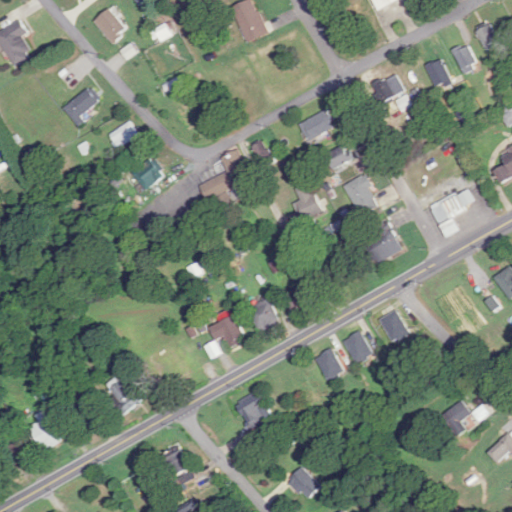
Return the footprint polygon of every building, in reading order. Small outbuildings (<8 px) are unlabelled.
[(251,0),(235,6),(249,42),(271,34),(258,0),(251,0)] [(399,0),(376,0),(380,8),(399,0)] [(114,43),(130,31),(113,7),(97,18),(114,43)] [(0,41),(23,62),(35,47),(25,38),(32,29),(18,18),(0,38),(0,41)] [(157,29),(162,41),(175,36),(170,24),(157,29)] [(479,31),(487,50),(502,44),(494,25),(479,31)] [(458,47),(464,74),(479,71),(473,44),(458,47)] [(429,67),(441,88),(455,79),(443,59),(429,67)] [(384,100),(407,93),(401,77),(379,84),(384,100)] [(67,109),(80,122),(105,99),(92,85),(67,109)] [(415,104),(409,95),(399,102),(405,111),(415,104)] [(205,118),(193,99),(175,110),(187,129),(205,118)] [(302,123),(311,141),(339,127),(330,110),(302,123)] [(113,133),(121,147),(142,136),(133,121),(113,133)] [(278,162),(265,141),(255,147),(268,168),(278,162)] [(328,156),(337,170),(357,158),(349,144),(328,156)] [(231,172),(203,185),(211,202),(220,198),(226,210),(238,204),(231,190),(256,179),(242,148),(223,157),(231,172)] [(511,179),(511,149),(503,155),(509,163),(496,171),(505,184),(511,179)] [(169,177),(155,158),(136,171),(149,190),(169,177)] [(383,205),(368,175),(348,185),(363,215),(383,205)] [(298,189),(304,201),(296,205),(305,223),(326,213),(311,183),(298,189)] [(436,210),(451,237),(463,230),(448,203),(436,210)] [(385,239),(371,245),(378,263),(404,253),(394,227),(382,232),(385,239)] [(511,266),(497,278),(511,297),(511,266)] [(289,294),(299,313),(317,303),(307,285),(289,294)] [(283,322),(270,299),(251,310),(263,332),(283,322)] [(412,334),(399,310),(383,319),(396,343),(412,334)] [(249,341),(237,316),(213,327),(219,339),(228,335),(234,348),(249,341)] [(347,341),(361,364),(377,354),(363,331),(347,341)] [(171,347),(148,363),(166,388),(188,372),(171,347)] [(349,372),(335,348),(319,358),(332,381),(349,372)] [(126,419),(149,396),(127,375),(112,390),(124,402),(116,409),(126,419)] [(72,415),(97,396),(88,384),(62,403),(72,415)] [(240,404),(257,437),(275,427),(259,395),(240,404)] [(445,415),(461,437),(470,430),(464,422),(476,414),(465,400),(445,415)] [(42,422),(35,425),(46,450),(67,441),(53,409),(39,416),(42,422)] [(511,432),(491,452),(502,464),(511,455),(511,432)] [(26,465),(34,459),(22,441),(13,447),(26,465)] [(195,468),(185,451),(169,461),(179,478),(195,468)] [(325,487),(305,468),(291,482),(310,501),(325,487)]
